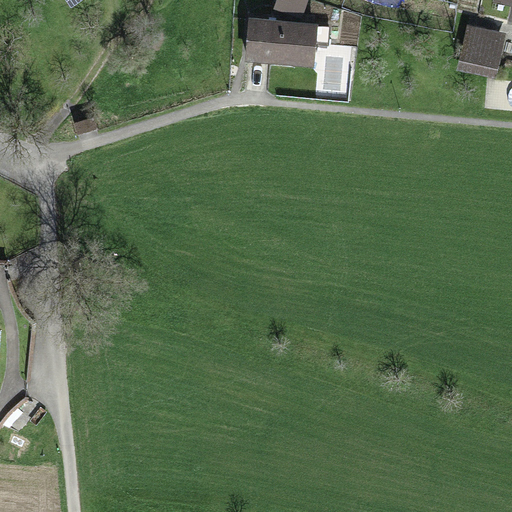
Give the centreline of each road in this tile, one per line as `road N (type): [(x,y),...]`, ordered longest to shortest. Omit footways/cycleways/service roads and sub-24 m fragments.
road 1 (track): [(72,511),(43,176)]
road 2 (track): [(145,0),(70,97),(43,176)]
